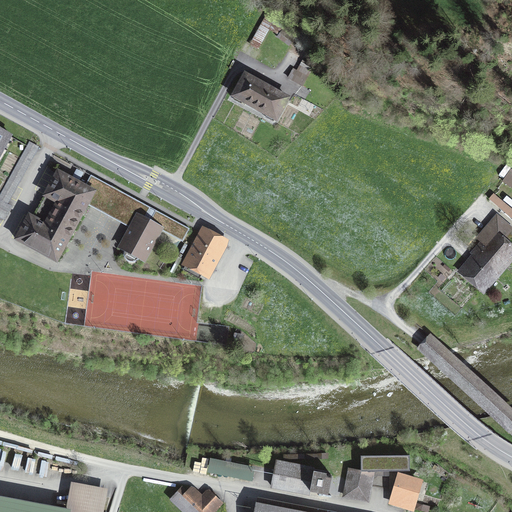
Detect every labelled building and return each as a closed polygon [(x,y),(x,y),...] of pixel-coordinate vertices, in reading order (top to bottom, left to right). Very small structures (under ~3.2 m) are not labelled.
[(289,78),(302,86),(306,77),(293,70),(289,78)] [(245,75),(234,96),(276,120),(288,99),(245,75)] [(0,146),(2,148),(9,135),(0,130),(0,146)] [(40,148),(32,143),(0,201),(0,207),(6,211),(40,148)] [(511,171),(503,168),(498,179),(511,184),(511,171)] [(71,232),(94,192),(84,187),(77,183),(80,178),(74,175),(72,180),(58,173),(32,219),(29,217),(17,240),(56,261),(71,232)] [(94,192),(137,216),(141,210),(165,222),(186,234),(189,229),(91,175),(84,187),(94,192)] [(489,197),(511,216),(511,207),(494,192),(489,197)] [(6,211),(0,207),(0,226),(3,228),(11,214),(6,211)] [(144,260),(165,222),(141,210),(137,216),(120,247),(125,250),(124,253),(124,257),(128,261),(134,262),(138,260),(140,258),(144,260)] [(466,272),(482,286),(511,250),(511,248),(498,236),(508,225),(497,216),(477,238),(481,242),(472,253),(478,258),(466,272)] [(224,242),(204,232),(184,270),(197,277),(201,271),(207,274),(224,242)] [(361,456),(361,471),(367,473),(367,471),(409,471),(409,456),(361,456)] [(214,461),(212,475),(256,483),(258,469),(214,461)] [(327,495),(331,475),(314,472),(315,468),(277,461),(272,487),(297,492),(298,489),(327,495)] [(370,473),(367,473),(361,471),(350,469),(344,496),(365,500),(370,473)] [(419,482),(400,477),(392,503),(411,509),(419,482)] [(74,480),(69,510),(76,511),(104,511),(109,486),(74,480)] [(187,493),(182,488),(171,499),(185,511),(210,511),(220,503),(209,492),(202,499),(191,489),(187,493)] [(0,497),(0,511),(68,511),(69,510),(0,497)]
